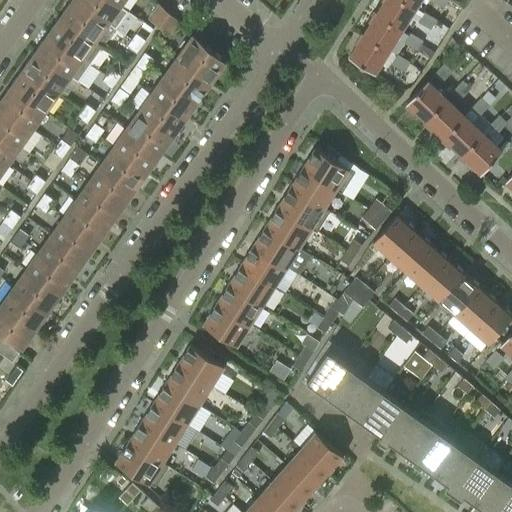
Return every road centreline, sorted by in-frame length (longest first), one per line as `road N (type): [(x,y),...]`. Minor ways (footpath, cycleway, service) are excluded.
road 1 (residential): [(37,511),(320,76)]
road 2 (residential): [(0,454),(283,48)]
road 3 (residential): [(511,254),(320,76)]
